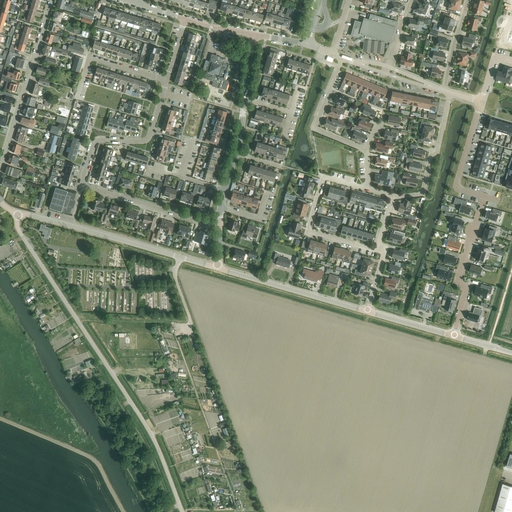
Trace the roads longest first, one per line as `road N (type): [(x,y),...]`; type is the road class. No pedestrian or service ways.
road 1 (tertiary): [(181,511),(152,438),(18,229),(18,213)]
road 2 (residential): [(219,226),(79,185),(99,140),(145,142),(166,80)]
road 3 (unclassified): [(217,268),(18,213)]
road 4 (residential): [(380,248),(307,231),(323,176),(365,188)]
road 5 (residential): [(0,167),(51,0)]
road 6 (unclassified): [(367,311),(217,268)]
road 7 (residential): [(453,336),(466,292),(459,275),(483,196)]
road 8 (residential): [(392,196),(424,192),(450,93)]
road 9 (residential): [(366,151),(315,128),(342,58)]
